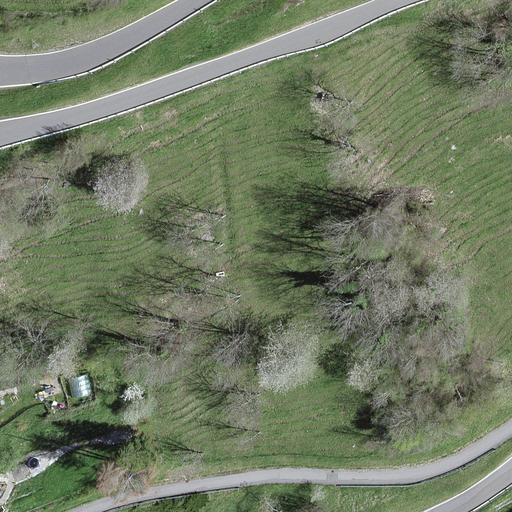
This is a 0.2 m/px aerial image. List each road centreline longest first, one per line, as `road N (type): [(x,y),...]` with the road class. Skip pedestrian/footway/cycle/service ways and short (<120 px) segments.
road 1 (residential): [(511,428),(433,470),(232,479),(84,511)]
road 2 (tertiary): [(400,0),(106,106),(0,132)]
road 3 (tertiary): [(0,70),(83,58),(196,0)]
